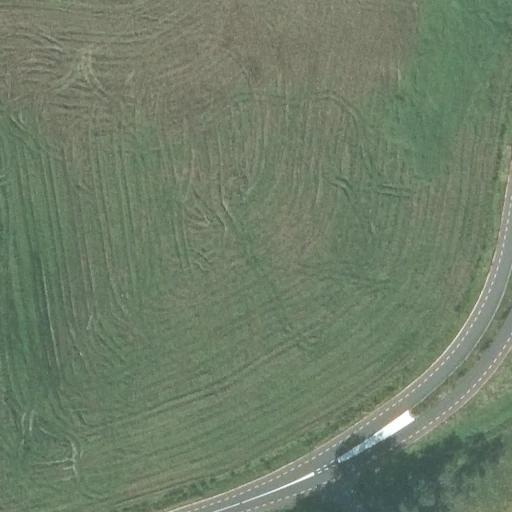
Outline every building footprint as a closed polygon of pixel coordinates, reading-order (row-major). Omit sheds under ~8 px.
[(286,0),(288,8),(317,6),(316,4),(353,1),(353,3),(382,1),(382,0),(286,0)] [(0,86),(0,124),(12,126),(11,130),(13,130),(17,88),(0,86)] [(17,88),(13,130),(35,132),(33,153),(47,154),(49,128),(37,127),(41,91),(17,88)] [(365,89),(340,91),(344,131),(366,129),(366,142),(380,141),(379,115),(366,116),(365,89)] [(340,91),(321,92),(324,129),(341,128),(341,131),(344,131),(340,91)] [(321,92),(302,94),(305,130),(324,129),(321,92)] [(137,94),(105,104),(119,152),(146,144),(140,124),(145,122),(137,94)] [(302,94),(282,95),(285,132),(305,130),(302,94)] [(282,95),(263,96),(266,138),(268,138),(268,133),(285,132),(282,95)] [(242,130),(230,131),(231,158),(244,157),(242,140),(266,138),(263,96),(240,98),(242,130)] [(178,163),(140,167),(143,188),(180,183),(178,163)] [(370,196),(365,196),(366,210),(392,209),(391,196),(420,195),(418,165),(369,167),(370,196)] [(268,181),(231,187),(236,208),(271,199),(268,181)] [(180,183),(143,188),(145,204),(182,200),(180,183)] [(182,200),(145,204),(147,221),(184,217),(182,200)] [(272,200),(236,208),(240,226),(275,218),(272,200)] [(184,217),(147,221),(149,238),(186,234),(184,217)] [(275,218),(239,226),(242,244),(280,235),(275,218)] [(366,220),(355,243),(400,265),(411,242),(366,220)] [(186,234),(149,238),(151,255),(188,250),(186,234)] [(280,237),(243,244),(246,261),(283,253),(280,237)] [(355,243),(343,267),(388,289),(400,265),(355,243)] [(188,250),(151,255),(153,275),(191,271),(188,250)] [(287,262),(255,283),(267,300),(298,279),(287,262)] [(298,279),(267,300),(276,314),(308,293),(298,279)] [(308,293),(276,314),(286,328),(320,304),(319,303),(316,305),(308,293)] [(320,304),(286,328),(299,347),(334,324),(320,304)] [(148,306),(139,323),(172,341),(182,323),(148,306)] [(139,323),(131,337),(165,355),(172,341),(139,323)] [(6,324),(0,324),(0,349),(1,349),(2,361),(29,358),(28,344),(9,346),(6,324)] [(121,347),(120,349),(158,369),(165,355),(131,337),(124,349),(121,347)] [(101,364),(95,371),(118,392),(125,379),(147,390),(158,369),(120,349),(110,368),(101,364)] [(92,384),(73,394),(93,431),(114,420),(103,400),(118,392),(95,371),(89,378),(92,384)] [(73,399),(60,405),(78,439),(93,431),(73,394),(71,395),(73,399)] [(44,409),(43,410),(63,447),(78,439),(60,405),(46,413),(44,409)] [(20,415),(8,421),(20,444),(31,438),(42,458),(63,447),(43,410),(23,420),(20,415)]
